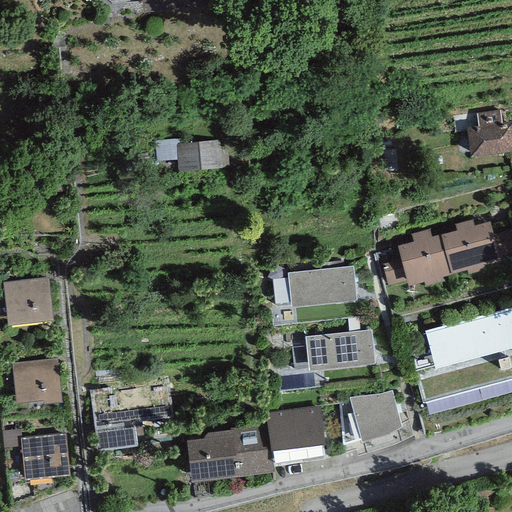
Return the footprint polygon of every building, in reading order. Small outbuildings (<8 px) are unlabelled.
[(210,10),(208,0),(140,0),(142,17),(210,10)] [(478,123),(468,124),(472,152),(511,146),(511,118),(501,120),(499,109),(477,112),(478,123)] [(218,139),(177,143),(179,166),(220,163),(218,139)] [(456,226),(441,230),(451,268),(467,264),(468,269),(484,264),(483,260),(499,255),(498,252),(511,248),(511,227),(494,232),(490,216),(474,221),(473,216),(455,221),(456,226)] [(412,238),(398,242),(402,257),(387,261),(387,264),(383,265),(388,282),(407,277),(408,280),(424,276),(425,281),(442,276),(441,271),(451,268),(441,230),(432,233),(430,226),(410,232),(412,238)] [(353,264),(287,271),(290,302),(356,295),(353,264)] [(48,276),(3,281),(7,320),(53,315),(48,276)] [(511,343),(511,304),(425,328),(435,365),(511,343)] [(370,328),(305,335),(308,365),(374,359),(370,328)] [(57,356),(11,362),(16,402),(62,397),(57,356)] [(379,393),(349,396),(350,400),(339,402),(345,444),(359,440),(387,431),(401,422),(390,389),(379,393)] [(133,401),(92,407),(98,448),(144,441),(139,405),(133,406),(133,401)] [(321,405),(265,411),(268,422),(272,457),(326,450),(321,405)] [(206,435),(187,437),(193,480),(274,469),(272,457),(268,422),(206,430),(206,435)] [(65,431),(20,436),(24,476),(70,471),(65,431)]
